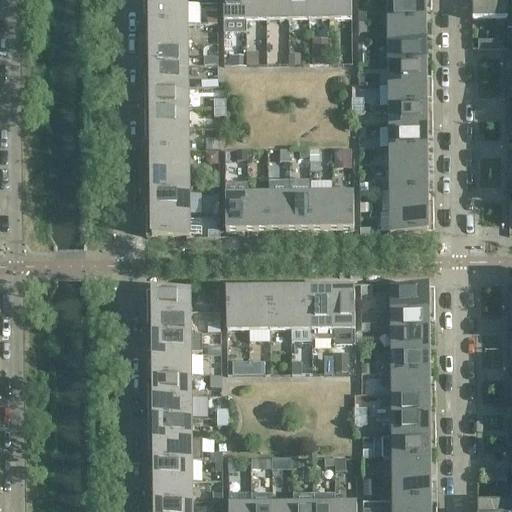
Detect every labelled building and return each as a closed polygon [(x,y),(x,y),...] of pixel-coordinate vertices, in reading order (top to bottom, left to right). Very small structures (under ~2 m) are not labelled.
[(187,2),(187,0),(143,0),(144,12),(145,12),(150,12),(150,11),(169,11),(169,3),(187,2)] [(249,24),(249,5),(242,5),(241,0),(223,0),(224,24),(249,24)] [(267,24),(266,0),(241,0),(242,5),(249,5),(249,24),(267,24)] [(291,23),(291,4),(284,4),(283,0),(266,0),(267,24),(291,23)] [(309,23),(308,0),(283,0),(284,4),(291,4),(291,23),(309,23)] [(333,23),(333,4),(326,4),(325,0),(308,0),(309,23),(333,23)] [(352,23),(351,0),(325,0),(326,4),(333,4),(333,23),(352,23)] [(426,25),(426,9),(426,8),(407,8),(406,0),(405,0),(387,0),(388,25),(426,25)] [(432,9),(431,0),(387,0),(405,0),(406,0),(407,8),(426,8),(426,9),(431,9),(432,9)] [(490,21),(489,0),(471,0),(472,22),(490,21)] [(508,21),(507,0),(489,0),(490,21),(508,21)] [(188,27),(188,6),(187,2),(169,3),(169,11),(150,11),(150,12),(150,28),(188,27)] [(426,50),(426,25),(388,25),(388,42),(407,42),(407,50),(426,50)] [(188,44),(188,27),(150,28),(150,53),(169,53),(169,45),(188,44)] [(315,40),(315,64),(323,64),(323,49),(332,49),(331,40),(315,40)] [(426,67),(426,50),(407,50),(407,42),(388,42),(388,67),(426,67)] [(490,52),(490,43),(478,43),(478,52),(490,52)] [(502,52),(502,43),(490,43),(490,52),(502,52)] [(188,69),(188,48),(188,44),(169,45),(169,53),(150,53),(150,70),(188,69)] [(426,83),(426,67),(388,67),(388,92),(407,92),(407,83),(426,83)] [(188,94),(188,69),(150,70),(150,85),(150,86),(170,86),(170,94),(188,94)] [(433,103),(432,82),(431,82),(426,83),(407,83),(407,92),(388,92),(389,109),(426,109),(426,101),(432,101),(432,103),(433,103)] [(189,111),(188,94),(170,94),(170,86),(150,86),(150,85),(145,86),(145,85),(144,85),(145,106),(145,104),(151,104),(151,112),(189,111)] [(364,110),(364,102),(352,102),(352,110),(364,110)] [(226,111),(226,103),(214,103),(214,111),(226,111)] [(433,136),(433,115),(432,115),(432,116),(427,116),(426,109),(389,109),(389,127),(408,127),(408,135),(427,135),(432,135),(432,136),(433,136)] [(364,118),(364,110),(352,110),(352,118),(364,118)] [(189,129),(189,111),(151,112),(151,119),(146,119),(146,118),(145,118),(145,139),(146,139),(146,138),(151,138),(170,138),(170,129),(189,129)] [(226,119),(226,111),(214,111),(214,119),(226,119)] [(427,151),(427,135),(408,135),(408,127),(389,127),(389,151),(427,151)] [(189,154),(189,133),(189,129),(170,129),(170,138),(151,138),(151,154),(189,154)] [(427,168),(427,151),(389,151),(389,176),(408,176),(408,168),(427,168)] [(189,179),(189,154),(151,154),(151,171),(170,170),(170,179),(189,179)] [(427,193),(427,172),(427,168),(408,168),(408,176),(389,176),(389,193),(427,193)] [(190,196),(189,179),(170,179),(170,170),(151,171),(152,196),(190,196)] [(292,182),(292,193),(334,192),(334,182),(292,182)] [(428,210),(428,209),(427,193),(389,193),(390,218),(408,218),(408,210),(428,210)] [(190,221),(190,196),(152,196),(152,212),(152,213),(171,212),(171,221),(190,221)] [(286,235),(286,216),(293,216),(293,197),(268,198),(269,236),(286,235)] [(311,235),(310,197),(293,197),(293,216),(286,216),(286,235),(311,235)] [(328,235),(328,216),(336,216),(335,197),(310,197),(311,235),(328,235)] [(354,235),(354,197),(335,197),(336,216),(328,216),(328,235),(354,235)] [(244,236),(244,217),(251,217),(251,198),(225,198),(226,236),(244,236)] [(269,236),(268,198),(251,198),(251,217),(244,217),(244,236),(269,236)] [(434,236),(434,208),(433,208),(433,209),(428,209),(428,210),(408,210),(408,218),(390,218),(390,237),(434,236)] [(190,239),(190,221),(171,221),(171,212),(152,213),(152,212),(147,212),(146,212),(146,239),(190,239)] [(372,240),(372,231),(360,232),(360,240),(372,240)] [(220,241),(220,235),(220,233),(208,233),(208,241),(220,241)] [(373,298),(373,289),(361,289),(361,298),(373,298)] [(221,299),(220,291),(208,291),(208,299),(221,299)] [(435,319),(434,292),(390,292),(391,310),(410,310),(410,319),(429,318),(429,319),(434,319),(435,319)] [(191,312),(191,294),(147,294),(147,322),(148,322),(153,322),(153,321),(172,321),(172,312),(191,312)] [(295,333),(295,314),(287,314),(287,295),(270,296),(270,334),(295,333)] [(312,333),(312,295),(287,295),(287,314),(295,314),(295,333),(312,333)] [(337,333),(337,314),(329,314),(329,295),(312,295),(312,333),(337,333)] [(355,333),(355,296),(355,295),(329,295),(329,314),(337,314),(337,333),(355,333)] [(253,334),(253,315),(245,315),(245,296),(226,296),(227,334),(253,334)] [(270,334),(270,296),(245,296),(245,315),(253,315),(253,334),(270,334)] [(429,335),(429,319),(429,318),(410,319),(410,310),(391,310),(391,335),(429,335)] [(191,337),(191,316),(191,312),(172,312),(172,321),(153,321),(153,322),(153,337),(191,337)] [(429,360),(429,335),(391,335),(391,352),(410,352),(410,361),(429,360)] [(191,354),(191,337),(153,337),(153,363),(172,363),(172,354),(191,354)] [(429,377),(429,360),(410,361),(410,352),(391,352),(391,377),(429,377)] [(191,379),(191,358),(191,354),(172,354),(172,363),(153,363),(154,379),(191,379)] [(249,378),(249,370),(241,370),(241,379),(249,378)] [(257,378),(258,370),(249,370),(249,378),(257,378)] [(429,392),(429,377),(391,377),(392,402),(410,402),(410,393),(429,393),(429,392)] [(192,404),(191,379),(154,379),(154,395),(154,396),(173,396),(173,404),(192,404)] [(436,413),(435,392),(435,393),(429,392),(429,393),(410,393),(410,402),(392,402),(392,419),(430,419),(430,412),(435,412),(435,413),(436,413)] [(192,421),(192,404),(173,404),(173,396),(154,396),(154,395),(148,395),(148,416),(149,416),(149,414),(154,414),(154,422),(192,421)] [(367,420),(367,411),(354,412),(355,420),(367,420)] [(229,421),(229,413),(217,413),(217,421),(229,421)] [(436,446),(436,425),(435,425),(435,426),(430,426),(430,419),(392,419),(392,437),(411,437),(411,445),(430,445),(435,445),(435,446),(436,446)] [(367,428),(367,420),(355,420),(355,428),(367,428)] [(192,439),(192,421),(154,422),(154,429),(149,429),(149,428),(148,428),(148,449),(149,449),(149,448),(154,448),(173,447),(173,439),(192,439)] [(229,429),(229,421),(217,421),(217,429),(229,429)] [(430,461),(430,445),(411,445),(411,437),(392,437),(392,462),(430,461)] [(192,464),(192,443),(192,439),(173,439),(173,447),(154,448),(154,464),(192,464)] [(293,459),(231,461),(231,483),(256,482),(256,471),(294,470),(293,459)] [(430,478),(430,461),(392,462),(392,486),(411,486),(411,478),(430,478)] [(193,489),(192,464),(154,464),(155,480),(174,480),(174,489),(193,489)] [(495,483),(495,474),(482,475),(483,484),(495,483)] [(507,483),(507,474),(495,474),(495,483),(507,483)] [(431,503),(430,482),(430,478),(411,478),(411,486),(392,486),(393,504),(431,503)] [(193,506),(193,489),(174,489),(174,480),(155,480),(155,506),(193,506)] [(215,492),(216,511),(227,511),(226,492),(215,492)] [(430,511),(431,503),(393,504),(392,511),(430,511)]
